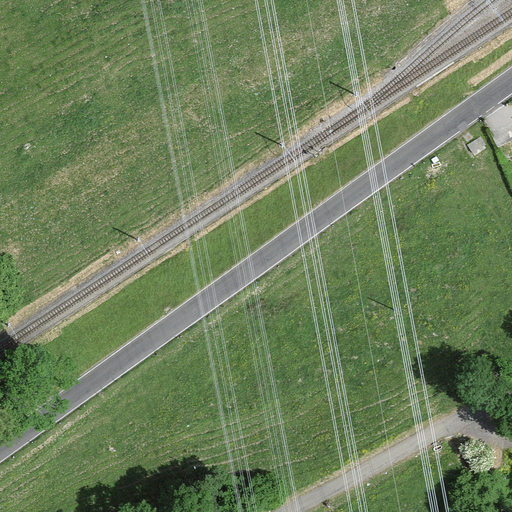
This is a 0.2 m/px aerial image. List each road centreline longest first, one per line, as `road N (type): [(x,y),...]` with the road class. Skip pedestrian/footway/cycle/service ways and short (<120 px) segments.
road 1 (tertiary): [(511,80),(0,449)]
road 2 (unclassified): [(286,511),(511,388)]
